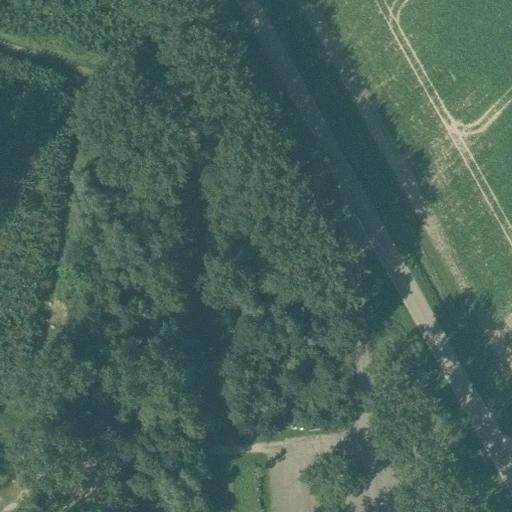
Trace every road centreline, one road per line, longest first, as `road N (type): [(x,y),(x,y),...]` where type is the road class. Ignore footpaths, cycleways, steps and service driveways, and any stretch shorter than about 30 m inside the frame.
road 1 (track): [(293,451),(38,462),(36,417),(89,117),(86,70)]
road 2 (track): [(231,511),(192,119),(159,97),(0,43)]
road 3 (tertiary): [(511,476),(245,0)]
